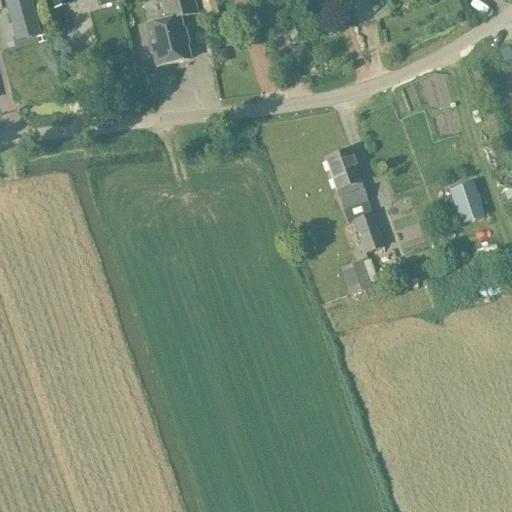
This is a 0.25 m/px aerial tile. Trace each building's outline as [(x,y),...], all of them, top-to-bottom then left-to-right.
[(15,0),(5,3),(16,42),(40,36),(29,0),(15,0)] [(71,0),(44,0),(48,12),(72,4),(72,2),(71,0)] [(159,0),(165,21),(146,25),(149,39),(148,40),(152,55),(153,54),(156,68),(189,60),(186,46),(187,46),(183,30),(182,30),(178,17),(198,13),(194,0),(159,0)] [(218,15),(213,0),(201,0),(207,19),(218,15)] [(384,249),(361,184),(350,151),(324,159),(336,192),(348,224),(353,223),(364,256),(384,249)] [(460,225),(482,217),(471,184),(448,191),(460,225)] [(361,263),(340,270),(349,296),(370,289),(361,263)]
